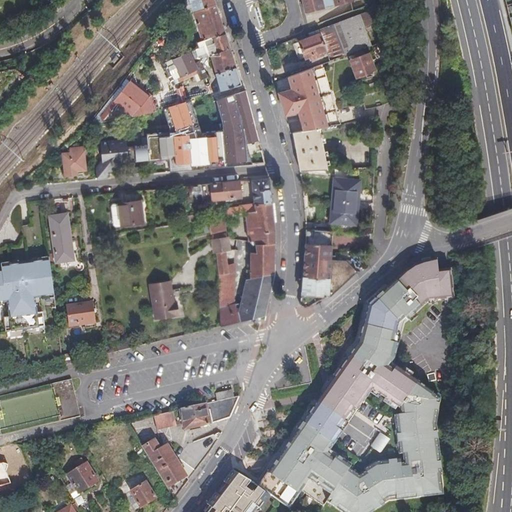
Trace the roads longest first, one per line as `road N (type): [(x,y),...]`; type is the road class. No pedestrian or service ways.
road 1 (trunk): [(463,0),(504,239),(511,361)]
road 2 (residential): [(281,167),(24,191),(0,220)]
road 3 (secondary): [(407,232),(427,89),(425,0)]
road 4 (unknown): [(375,301),(385,353),(408,374),(424,373),(418,325),(396,300),(379,296)]
road 5 (residential): [(287,338),(290,246),(281,167)]
road 6 (trunk): [(511,361),(493,511)]
road 7 (trunk): [(511,361),(506,511)]
road 8 (residential): [(281,167),(249,42)]
road 9 (residential): [(224,449),(287,338)]
road 10 (trunk): [(511,123),(486,0)]
